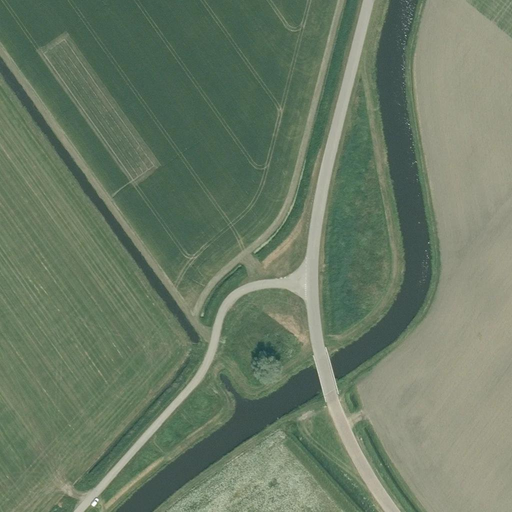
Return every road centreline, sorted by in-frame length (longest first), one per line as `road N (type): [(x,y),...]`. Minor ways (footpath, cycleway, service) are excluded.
road 1 (unclassified): [(77,511),(203,366),(227,300),(250,286),(311,281)]
road 2 (tertiary): [(311,281),(315,212),(368,0)]
road 3 (tertiary): [(389,511),(328,397),(311,281)]
